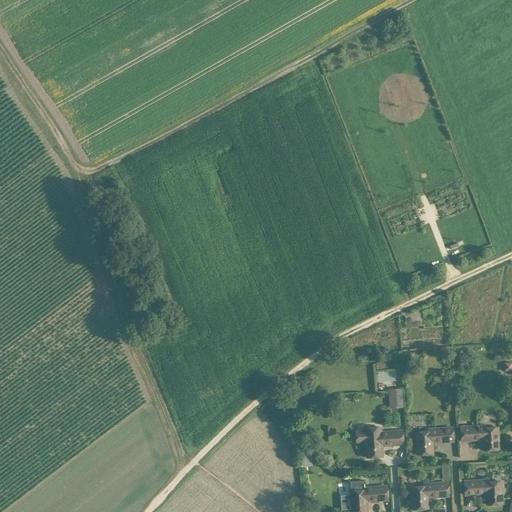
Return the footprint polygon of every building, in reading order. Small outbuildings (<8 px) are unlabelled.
[(503,361),(504,369),(511,369),(511,366),(511,361),(503,361)] [(403,393),(393,393),(393,408),(403,407),(403,393)] [(380,426),(365,427),(365,430),(366,442),(367,457),(382,457),(381,446),(403,444),(402,431),(383,432),(381,432),(380,426)] [(484,450),(499,449),(498,427),(483,428),(483,426),(461,427),(462,441),(483,439),(484,450)] [(432,442),(454,441),(453,427),(431,429),(431,431),(416,432),(418,454),(433,453),(432,442)] [(487,504),(502,503),(501,481),(486,482),(486,480),(464,481),(465,495),(487,493),(487,504)] [(352,491),(351,491),(351,511),(365,511),(367,511),(366,501),(388,500),(387,486),(365,487),(365,481),(351,481),(352,491)] [(427,497),(449,496),(448,482),(426,484),(426,486),(411,487),(413,509),(428,508),(427,497)]
